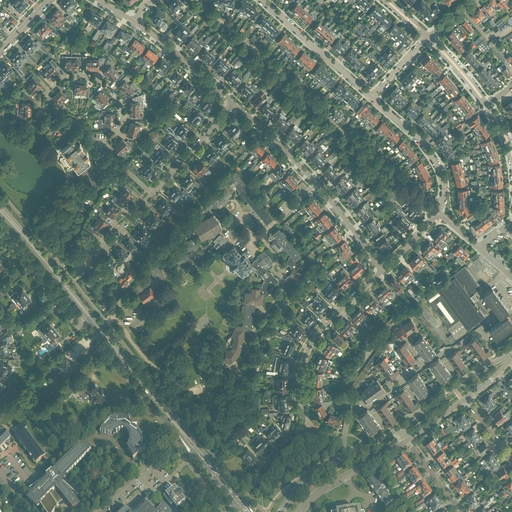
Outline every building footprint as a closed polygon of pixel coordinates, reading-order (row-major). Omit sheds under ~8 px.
[(9,6),(7,8),(10,11),(12,13),(14,11),(16,9),(19,12),(22,10),(24,8),(16,0),(14,0),(11,3),(10,2),(7,4),(9,6)] [(25,0),(16,0),(24,8),(26,6),(26,5),(28,3),(25,0)] [(186,6),(182,2),(181,3),(178,0),(173,0),(172,2),(179,9),(182,6),(184,8),(186,6)] [(209,0),(210,1),(212,1),(211,6),(216,10),(217,8),(217,5),(217,0),(209,0)] [(291,10),(292,11),(292,12),(294,14),(295,13),(295,14),(300,8),(301,7),(302,5),(300,4),(301,3),(300,2),(301,0),(296,0),(294,3),(296,5),(291,10)] [(366,0),(360,7),(365,11),(371,4),(366,0)] [(420,12),(426,5),(424,3),(424,2),(422,0),(415,8),(420,12)] [(493,0),(489,0),(487,2),(493,8),(495,10),(495,11),(497,9),(498,10),(500,8),(501,9),(503,7),(500,3),(499,2),(497,4),(493,0)] [(500,0),(501,1),(499,2),(500,3),(503,7),(506,11),(509,8),(505,3),(505,2),(504,1),(505,0),(500,0)] [(61,6),(67,12),(69,13),(72,11),(70,9),(71,8),(65,1),(63,3),(62,3),(61,5),(61,6)] [(236,7),(235,9),(240,12),(245,4),(245,3),(243,1),(242,2),(241,1),(236,7)] [(179,9),(172,2),(168,6),(171,9),(169,11),(173,14),(172,15),(176,18),(178,16),(174,13),(178,8),(179,9)] [(491,9),(493,12),(495,10),(493,8),(487,2),(483,6),(488,12),(491,9)] [(240,12),(238,15),(242,18),(244,15),(250,7),(250,6),(249,6),(248,4),(247,5),(245,4),(240,12)] [(296,14),(295,15),(298,17),(298,16),(299,17),(305,10),(309,6),(307,4),(305,7),(304,9),(303,8),(303,9),(301,7),(300,8),(295,14),(296,14)] [(424,16),(430,9),(428,7),(429,6),(427,4),(426,5),(420,12),(424,16)] [(193,12),(197,9),(194,6),(186,15),(189,17),(193,12)] [(305,10),(299,17),(300,18),(299,18),(302,21),(303,20),(303,21),(309,14),(307,13),(307,12),(309,10),(311,7),(309,6),(305,10)] [(430,9),(424,16),(426,18),(430,22),(433,18),(433,19),(436,15),(437,13),(438,14),(442,10),(437,6),(433,10),(431,8),(430,9)] [(250,7),(244,15),(247,17),(249,18),(254,10),(254,9),(252,8),(251,8),(250,7)] [(369,22),(379,11),(375,7),(366,17),(368,19),(367,20),(369,22)] [(488,17),(485,14),(484,15),(479,9),(475,13),(480,19),(483,22),(488,17)] [(54,11),(53,13),(53,14),(54,14),(60,20),(63,23),(67,19),(66,18),(65,17),(57,10),(55,12),(54,11)] [(156,13),(155,15),(162,20),(165,16),(158,10),(157,11),(156,12),(156,13)] [(254,10),(249,18),(251,20),(250,22),(250,24),(252,25),(254,23),(256,20),(255,19),(259,13),(257,12),(257,11),(255,10),(254,10)] [(373,25),(383,15),(379,11),(369,22),(371,23),(371,24),(373,25)] [(92,12),(87,19),(88,20),(89,21),(89,22),(91,24),(97,15),(95,14),(95,13),(93,12),(92,12)] [(307,24),(313,18),(314,19),(316,17),(311,12),(309,14),(303,21),(307,24)] [(483,22),(480,19),(475,13),(471,16),(478,24),(477,24),(481,28),(483,26),(480,23),(482,21),(483,22)] [(49,19),(54,24),(55,25),(53,27),(58,32),(60,34),(62,31),(59,28),(63,24),(63,23),(60,20),(54,14),(52,16),(51,16),(49,17),(49,19)] [(91,24),(91,25),(96,28),(97,26),(102,18),(101,18),(101,17),(100,16),(99,16),(97,15),(91,24)] [(163,28),(167,23),(162,20),(155,15),(153,18),(152,20),(163,28)] [(377,29),(387,18),(383,15),(373,25),(370,29),(365,35),(367,36),(368,35),(370,37),(374,32),(377,29)] [(511,15),(511,16),(498,27),(501,32),(510,24),(511,24),(511,15)] [(254,23),(252,25),(253,27),(256,24),(260,27),(267,20),(266,20),(266,19),(265,17),(264,17),(263,16),(258,21),(256,20),(254,23)] [(383,30),(391,22),(387,18),(377,29),(381,33),(383,30)] [(7,23),(9,21),(7,19),(6,20),(6,21),(5,22),(2,24),(1,22),(0,23),(0,28),(4,25),(7,23)] [(175,32),(173,34),(176,36),(175,37),(177,39),(178,38),(187,28),(188,27),(184,24),(187,21),(186,20),(183,22),(181,23),(178,26),(180,28),(176,32),(175,32)] [(262,29),(260,33),(261,34),(264,31),(271,23),(269,22),(269,21),(268,20),(267,20),(260,27),(262,29)] [(465,20),(460,24),(468,34),(473,30),(465,20)] [(99,28),(92,38),(95,40),(101,31),(106,34),(112,25),(111,24),(109,22),(109,23),(107,21),(101,30),(99,28)] [(323,27),(321,25),(322,24),(320,22),(313,30),(317,33),(323,27)] [(41,27),(46,33),(48,34),(50,36),(52,34),(53,33),(54,32),(56,35),(58,32),(53,27),(51,29),(45,23),(44,23),(42,25),(42,26),(41,27)] [(271,23),(264,31),(267,33),(265,35),(267,37),(268,35),(275,27),(274,26),(273,25),(272,24),(271,24),(271,23)] [(321,36),(327,29),(329,28),(325,24),(323,27),(317,33),(321,36)] [(112,25),(106,34),(111,37),(117,28),(115,27),(114,26),(113,25),(112,25)] [(179,39),(178,39),(180,41),(181,41),(182,42),(187,36),(189,34),(191,36),(193,32),(195,31),(198,27),(196,25),(192,30),(191,30),(188,27),(187,28),(178,38),(179,39)] [(370,29),(366,25),(361,31),(365,35),(370,29)] [(392,35),(399,29),(394,25),(387,34),(385,32),(380,37),(386,42),(392,35)] [(451,39),(456,35),(461,30),(458,26),(446,37),(449,40),(451,39)] [(41,41),(40,42),(44,45),(45,44),(43,42),(47,38),(45,37),(48,34),(46,33),(40,27),(39,27),(38,29),(38,30),(36,31),(38,33),(36,34),(38,36),(37,37),(41,41)] [(267,37),(266,37),(268,40),(267,41),(270,44),(271,44),(276,40),(274,38),(273,37),(279,31),(278,30),(278,29),(276,27),(275,27),(268,35),(267,37)] [(0,34),(3,38),(5,36),(9,32),(10,31),(7,28),(6,29),(0,34)] [(327,29),(321,36),(325,40),(333,31),(329,28),(327,29)] [(363,33),(357,28),(353,32),(359,37),(363,33)] [(396,40),(403,32),(399,29),(392,35),(394,37),(394,38),(396,40)] [(114,36),(110,43),(112,44),(114,41),(117,43),(119,39),(122,40),(126,33),(125,32),(124,31),(123,31),(121,30),(119,34),(117,37),(116,38),(114,36)] [(333,31),(325,40),(329,44),(333,38),(334,39),(338,36),(333,31)] [(396,47),(407,36),(403,32),(396,40),(394,42),(391,45),(393,46),(396,47)] [(126,33),(122,40),(126,43),(128,41),(131,37),(129,35),(129,34),(127,33),(126,34),(126,33)] [(380,34),(378,33),(377,34),(374,37),(372,39),(373,40),(374,41),(375,41),(380,35),(380,34)] [(211,46),(219,37),(216,34),(208,44),(211,46)] [(281,37),(277,42),(277,43),(279,44),(280,43),(282,45),(287,38),(288,38),(285,35),(284,36),(283,35),(281,37)] [(453,45),(459,39),(456,35),(451,39),(449,40),(453,45)] [(191,49),(197,42),(198,40),(196,38),(196,37),(194,36),(193,37),(186,45),(191,49)] [(407,36),(396,47),(400,51),(411,39),(407,36)] [(481,36),(473,43),(474,44),(475,45),(483,38),(481,36)] [(336,51),(345,41),(341,37),(333,47),(334,48),(334,49),(336,51)] [(464,39),(462,37),(459,39),(453,45),(457,49),(458,48),(458,47),(462,43),(461,41),(464,39)] [(30,38),(26,42),(36,51),(35,50),(38,47),(38,46),(39,46),(39,47),(42,45),(38,41),(36,42),(35,42),(34,41),(34,40),(31,38),(30,38)] [(191,49),(195,53),(204,42),(200,38),(198,40),(197,42),(191,49)] [(282,45),(279,48),(282,51),(283,52),(283,51),(284,50),(285,49),(291,42),(290,41),(291,41),(289,39),(288,38),(287,38),(282,45)] [(499,42),(497,40),(495,38),(489,43),(492,47),(493,46),(499,42)] [(134,50),(137,46),(140,43),(135,39),(129,48),(128,47),(127,49),(126,51),(127,52),(131,54),(134,50)] [(490,48),(488,45),(483,40),(477,45),(484,53),(490,48)] [(229,45),(235,51),(239,47),(233,41),(229,45)] [(345,41),(336,51),(338,53),(339,52),(341,54),(349,45),(345,41)] [(36,51),(26,42),(22,46),(23,46),(22,47),(25,49),(26,51),(29,53),(30,52),(31,54),(35,50),(36,51)] [(284,50),(283,51),(287,54),(295,45),(295,44),(293,42),(292,43),(291,42),(285,49),(284,50)] [(131,54),(128,60),(130,61),(134,55),(135,55),(137,52),(139,54),(139,53),(141,54),(145,48),(144,47),(144,46),(144,45),(142,43),(141,44),(140,43),(137,46),(134,50),(131,54)] [(458,48),(457,49),(460,53),(468,46),(466,43),(464,45),(462,43),(458,47),(458,48)] [(45,53),(48,50),(47,50),(43,46),(42,45),(39,47),(45,53)] [(224,45),(217,52),(220,55),(227,47),(224,45)] [(290,62),(291,62),(294,59),(295,57),(293,56),(299,49),(295,45),(287,54),(286,56),(288,58),(289,56),(291,58),(288,60),(290,62)] [(384,50),(386,52),(393,59),(397,55),(388,46),(384,50)] [(493,46),(492,47),(490,48),(496,56),(502,63),(505,60),(499,53),(493,46)] [(354,54),(354,55),(357,52),(352,48),(344,57),(348,61),(354,54)] [(146,58),(148,60),(151,56),(150,55),(153,52),(149,49),(142,58),(144,59),(145,58),(146,58)] [(206,49),(199,56),(199,57),(201,59),(202,59),(204,60),(210,53),(206,49)] [(14,54),(24,63),(23,62),(26,59),(25,57),(25,56),(23,54),(22,52),(19,50),(19,51),(18,50),(14,54)] [(206,63),(207,62),(209,64),(215,57),(213,55),(215,53),(212,51),(210,53),(204,60),(204,61),(206,63)] [(469,59),(473,55),(470,51),(464,56),(467,60),(468,59),(469,59)] [(148,60),(147,61),(142,67),(145,69),(148,64),(151,66),(153,63),(158,56),(157,55),(155,53),(155,54),(153,52),(150,55),(151,56),(148,60)] [(299,65),(301,63),(300,63),(301,62),(307,56),(303,52),(300,56),(298,54),(295,57),(294,59),(291,62),(290,63),(293,65),(296,62),(299,65)] [(348,61),(353,65),(359,58),(358,58),(361,55),(362,54),(361,55),(357,52),(354,55),(354,54),(348,61)] [(385,54),(383,56),(383,57),(384,57),(389,62),(393,59),(386,52),(384,54),(385,54)] [(24,64),(24,63),(14,54),(10,58),(11,59),(10,59),(13,61),(14,63),(17,65),(18,64),(19,66),(23,63),(24,64)] [(223,65),(217,72),(217,73),(219,74),(220,74),(222,76),(230,66),(230,67),(231,66),(233,67),(236,63),(236,64),(237,63),(240,59),(242,57),(243,56),(240,54),(231,64),(229,63),(227,65),(226,64),(225,63),(223,65)] [(359,58),(353,65),(357,68),(366,57),(362,54),(361,55),(358,58),(359,58)] [(370,56),(372,57),(379,64),(381,62),(378,59),(372,54),(370,56)] [(378,59),(381,62),(386,66),(389,62),(384,57),(383,57),(383,56),(382,55),(379,58),(378,59)] [(431,58),(428,55),(417,65),(421,69),(424,65),(430,59),(431,58)] [(471,64),(477,59),(473,55),(469,59),(468,59),(467,60),(471,64)] [(71,69),(72,59),(72,56),(62,56),(62,65),(65,65),(65,69),(71,69)] [(81,65),(81,56),(78,56),(72,56),(72,59),(71,69),(78,70),(78,65),(81,65)] [(92,70),(93,60),(87,59),(87,57),(83,56),(83,65),(86,65),(86,70),(92,70)] [(243,56),(242,57),(240,59),(237,63),(236,64),(240,67),(244,61),(243,60),(245,58),(243,56)] [(303,64),(305,66),(311,59),(307,56),(301,62),(300,63),(301,63),(303,65),(303,64)] [(32,65),(35,63),(30,57),(27,60),(32,65)] [(93,60),(92,70),(99,70),(99,66),(103,66),(106,57),(99,57),(99,60),(93,60)] [(215,70),(217,72),(223,65),(225,63),(225,62),(221,58),(213,68),(213,69),(214,70),(215,70)] [(54,62),(52,59),(49,62),(51,64),(47,64),(45,66),(54,75),(59,71),(56,68),(58,66),(56,63),(57,62),(56,60),(54,62)] [(160,70),(165,65),(166,63),(167,62),(164,60),(163,59),(162,60),(162,59),(155,67),(157,69),(157,68),(160,70)] [(311,59),(305,66),(307,67),(306,69),(308,70),(315,63),(311,59)] [(430,59),(424,65),(428,69),(434,63),(435,62),(433,60),(432,61),(430,59)] [(473,68),(474,68),(480,63),(477,59),(471,64),(471,65),(470,66),(473,68)] [(110,62),(108,60),(106,63),(107,65),(105,67),(107,70),(104,73),(108,77),(116,70),(111,66),(113,64),(111,61),(110,62)] [(169,72),(167,70),(170,66),(171,65),(167,62),(166,63),(165,65),(160,70),(158,73),(163,77),(163,76),(164,77),(169,72)] [(428,69),(432,73),(438,67),(436,66),(437,65),(435,62),(434,63),(428,69)] [(2,66),(1,68),(7,74),(9,72),(10,74),(13,71),(12,69),(11,69),(5,63),(4,63),(2,65),(2,66)] [(374,66),(373,67),(372,68),(378,74),(382,70),(374,63),(373,65),(374,66)] [(506,77),(511,73),(503,63),(500,65),(503,69),(500,71),(503,75),(504,74),(506,77)] [(137,73),(140,70),(137,67),(138,66),(135,64),(131,69),(137,73)] [(50,80),(54,75),(45,66),(41,70),(38,73),(44,79),(47,77),(50,80)] [(317,76),(323,70),(318,66),(313,72),(312,71),(309,74),(315,79),(317,76)] [(2,81),(7,86),(8,84),(5,81),(7,79),(6,78),(8,75),(7,74),(1,68),(0,67),(0,75),(3,79),(2,81)] [(441,71),(440,69),(441,69),(439,67),(438,67),(432,73),(434,75),(432,77),(434,78),(441,71)] [(482,75),(487,72),(484,67),(483,68),(477,72),(480,76),(482,75)] [(19,68),(17,71),(22,76),(25,74),(19,68)] [(368,71),(374,77),(375,78),(378,74),(372,68),(371,68),(368,71)] [(371,82),(375,78),(374,77),(366,69),(362,74),(371,82)] [(22,81),(24,79),(22,76),(17,71),(16,70),(14,71),(17,75),(22,81)] [(116,70),(108,77),(112,82),(116,79),(118,81),(124,75),(122,72),(120,74),(116,70)] [(167,79),(171,82),(173,80),(179,73),(179,72),(177,71),(176,71),(175,71),(174,70),(168,76),(167,77),(167,79)] [(226,79),(226,81),(227,82),(228,82),(230,83),(238,74),(234,70),(226,79)] [(238,74),(230,83),(230,85),(232,86),(233,86),(235,88),(242,79),(244,81),(246,79),(248,77),(252,73),(249,70),(243,76),(244,77),(243,78),(239,74),(238,74)] [(319,83),(327,74),(323,70),(317,76),(315,79),(319,83)] [(416,80),(416,81),(417,82),(421,78),(412,70),(409,74),(416,80)] [(490,76),(489,74),(491,72),(489,70),(487,72),(482,75),(480,76),(484,81),(490,76)] [(179,84),(178,83),(183,78),(181,76),(182,76),(181,76),(181,74),(180,73),(179,73),(173,80),(171,82),(170,83),(175,88),(176,87),(179,84)] [(152,79),(147,74),(143,79),(148,83),(152,79)] [(326,84),(331,77),(327,74),(319,83),(323,87),(325,84),(326,84)] [(409,74),(405,78),(411,84),(413,81),(416,84),(417,82),(416,81),(416,80),(409,74)] [(440,82),(441,84),(448,78),(448,77),(447,75),(446,76),(445,74),(436,81),(438,83),(440,82)] [(30,84),(38,91),(42,86),(38,83),(40,81),(34,75),(32,78),(34,80),(30,84)] [(299,84),(300,83),(303,80),(297,75),(294,79),(299,84)] [(123,92),(130,85),(126,81),(128,79),(125,76),(119,82),(121,85),(118,88),(123,92)] [(269,85),(275,79),(272,76),(266,82),(269,85)] [(488,84),(493,80),(490,76),(484,81),(487,85),(489,84),(488,84)] [(326,84),(325,84),(323,87),(327,90),(335,81),(331,77),(326,84)] [(405,78),(401,82),(409,89),(410,90),(414,86),(411,84),(405,78)] [(439,86),(443,90),(445,88),(452,83),(451,82),(452,82),(450,80),(448,78),(441,84),(442,84),(439,86)] [(489,84),(487,85),(490,89),(497,84),(493,80),(488,84),(489,84)] [(7,90),(9,88),(7,86),(2,81),(1,81),(0,81),(0,85),(1,86),(5,90),(6,89),(7,90)] [(181,87),(185,91),(191,84),(192,84),(190,82),(188,82),(186,81),(181,87)] [(244,95),(253,85),(251,83),(248,86),(245,84),(239,91),(242,94),(243,93),(244,95)] [(425,89),(428,92),(434,86),(431,83),(430,84),(425,89)] [(449,93),(455,87),(452,83),(445,88),(443,90),(446,94),(447,94),(449,93)] [(38,91),(30,84),(26,89),(24,87),(20,92),(25,97),(27,94),(29,95),(31,93),(34,96),(38,91)] [(194,87),(194,86),(194,85),(192,84),(191,84),(185,91),(187,93),(186,95),(188,97),(190,95),(195,88),(194,87)] [(343,88),(339,84),(331,93),(335,97),(338,94),(343,88)] [(80,95),(81,85),(75,85),(75,89),(72,89),(72,97),(75,97),(75,95),(80,95)] [(81,85),(80,95),(86,95),(86,97),(89,97),(89,89),(86,89),(86,85),(81,85)] [(134,90),(130,85),(123,92),(127,97),(130,94),(132,96),(136,93),(138,95),(140,92),(136,88),(134,90)] [(257,89),(253,85),(244,95),(245,96),(248,99),(255,92),(255,91),(257,93),(261,89),(259,87),(257,89)] [(343,97),(348,92),(348,91),(344,87),(343,88),(338,94),(342,98),(343,97)] [(392,101),(392,100),(398,93),(401,91),(397,87),(391,94),(389,92),(388,93),(390,95),(388,97),(392,101)] [(458,91),(457,89),(457,88),(456,87),(455,87),(449,93),(447,94),(449,96),(450,98),(458,91)] [(172,94),(167,99),(170,102),(179,92),(176,89),(172,93),(173,93),(172,94)] [(194,94),(198,97),(202,92),(198,89),(194,94)] [(56,94),(63,102),(67,98),(69,99),(71,97),(66,92),(64,94),(60,90),(56,94)] [(97,102),(105,95),(101,91),(97,94),(95,92),(90,98),(92,100),(93,98),(97,102)] [(164,96),(167,99),(172,94),(173,93),(172,93),(170,91),(168,93),(167,92),(164,96)] [(262,91),(252,102),(254,104),(253,105),(255,107),(256,106),(257,107),(263,100),(267,96),(262,91)] [(262,113),(265,115),(272,108),(272,107),(269,105),(270,104),(269,103),(272,98),(272,99),(276,95),(272,92),(269,96),(270,97),(265,102),(266,103),(260,110),(263,112),(262,113)] [(348,102),(353,96),(348,92),(343,97),(348,102)] [(392,100),(397,104),(403,97),(398,93),(392,100)] [(60,105),(63,102),(56,94),(52,98),(55,101),(53,103),(59,109),(61,107),(60,105)] [(130,103),(130,109),(140,109),(143,110),(143,103),(143,94),(136,97),(136,100),(135,100),(134,103),(130,103)] [(330,96),(327,94),(320,102),(326,107),(328,105),(329,104),(327,102),(328,101),(326,100),(330,96)] [(18,109),(31,109),(31,103),(27,103),(27,98),(18,95),(18,99),(18,103),(18,109)] [(105,95),(97,102),(101,106),(99,108),(101,110),(107,104),(105,102),(108,99),(105,95)] [(451,101),(455,106),(456,106),(456,105),(457,104),(458,104),(465,99),(466,98),(464,96),(463,97),(461,95),(456,99),(455,98),(451,101)] [(351,104),(349,106),(354,110),(357,107),(359,105),(356,103),(358,101),(353,96),(348,102),(351,104)] [(401,107),(408,99),(404,96),(403,97),(397,104),(401,107)] [(204,103),(211,109),(214,106),(213,106),(214,106),(213,103),(208,98),(206,100),(207,101),(204,103)] [(417,121),(421,125),(427,119),(427,118),(429,116),(426,113),(431,107),(431,106),(436,101),(434,98),(429,104),(421,112),(424,114),(417,121)] [(458,110),(461,108),(468,103),(469,102),(467,100),(466,101),(465,99),(458,104),(457,104),(456,105),(456,106),(455,106),(458,111),(458,110)] [(511,100),(503,107),(507,112),(508,111),(511,116),(511,100)] [(204,103),(202,101),(198,105),(200,108),(207,114),(211,109),(204,103)] [(409,114),(417,105),(413,101),(405,110),(409,114)] [(462,115),(463,114),(465,113),(471,108),(470,106),(471,105),(469,103),(468,104),(468,103),(461,108),(458,110),(462,115)] [(358,112),(360,114),(366,108),(367,107),(362,104),(358,108),(357,107),(354,110),(353,111),(357,114),(358,112)] [(278,109),(274,105),(272,107),(272,108),(265,115),(268,118),(268,117),(270,119),(278,109)] [(417,105),(409,114),(413,118),(421,109),(417,105)] [(338,122),(344,115),(334,106),(328,113),(338,122)] [(473,111),(473,110),(474,109),(472,107),(471,108),(465,113),(463,114),(465,117),(464,117),(466,118),(474,112),(473,111)] [(363,120),(364,118),(370,112),(366,108),(360,114),(359,116),(363,120)] [(31,116),(31,109),(18,109),(18,115),(18,118),(26,119),(26,115),(31,116)] [(140,109),(130,109),(130,115),(134,116),(134,119),(143,119),(143,115),(140,115),(140,109)] [(190,114),(199,122),(203,118),(195,110),(190,114)] [(103,119),(114,119),(114,114),(109,114),(110,111),(102,111),(102,114),(103,114),(103,119)] [(278,127),(279,127),(278,126),(284,120),(287,117),(281,112),(278,115),(280,116),(274,122),(275,124),(278,127)] [(374,115),(370,112),(364,118),(368,122),(374,115)] [(195,127),(199,122),(190,114),(189,116),(191,118),(188,120),(195,127)] [(291,121),(293,123),(294,123),(297,119),(293,115),(290,119),(289,119),(287,122),(284,120),(278,126),(279,127),(283,130),(291,121)] [(374,115),(368,122),(371,124),(370,125),(372,127),(378,119),(374,115)] [(421,125),(425,129),(431,123),(433,121),(434,120),(429,116),(427,118),(427,119),(421,125)] [(473,125),(480,121),(478,116),(466,124),(467,125),(469,124),(471,127),(473,125)] [(287,134),(291,138),(297,132),(300,129),(298,127),(297,126),(298,125),(297,124),(300,121),(300,120),(301,119),(300,117),(298,119),(298,118),(297,119),(294,123),(293,123),(295,125),(294,127),(287,134)] [(99,119),(98,128),(109,128),(109,125),(114,125),(114,119),(103,119),(99,119)] [(437,124),(434,120),(433,121),(431,123),(425,129),(429,133),(435,127),(437,124)] [(129,129),(139,131),(140,126),(143,126),(144,123),(136,121),(135,124),(130,123),(129,129)] [(474,131),(483,125),(480,121),(473,125),(475,128),(473,129),(474,131)] [(377,125),(374,128),(375,130),(377,131),(376,132),(379,134),(381,132),(386,126),(382,122),(379,126),(377,125)] [(239,134),(241,136),(245,131),(236,123),(235,124),(234,124),(232,127),(232,128),(238,134),(239,134)] [(429,133),(433,137),(440,130),(442,132),(445,130),(450,126),(447,123),(442,128),(437,124),(435,127),(429,133)] [(177,127),(180,129),(186,135),(187,136),(190,133),(189,132),(190,131),(183,124),(181,126),(182,127),(180,129),(177,127)] [(477,131),(479,134),(486,129),(483,125),(474,131),(473,132),(474,134),(477,131)] [(385,136),(390,130),(386,126),(381,132),(385,136)] [(169,131),(175,137),(176,137),(175,136),(177,135),(182,140),(186,135),(180,129),(177,127),(173,131),(169,127),(167,129),(169,131)] [(363,140),(367,135),(371,131),(368,127),(366,130),(367,131),(363,136),(365,138),(363,140)] [(234,139),(236,141),(241,136),(239,134),(238,134),(232,128),(230,130),(230,129),(229,129),(227,131),(227,132),(228,132),(227,133),(234,139)] [(137,137),(139,131),(129,129),(127,135),(131,136),(130,139),(139,141),(139,138),(137,137)] [(475,136),(478,141),(477,141),(478,143),(483,140),(482,138),(489,134),(486,129),(479,134),(475,136)] [(150,137),(154,141),(160,134),(155,130),(150,137)] [(389,140),(394,133),(390,130),(385,136),(389,140)] [(442,132),(441,134),(443,136),(436,141),(439,146),(446,141),(447,140),(449,138),(446,134),(447,133),(445,130),(442,132)] [(297,132),(291,138),(295,142),(302,135),(301,133),(300,134),(297,132)] [(388,146),(391,148),(396,144),(394,142),(399,137),(394,133),(389,140),(391,142),(388,146)] [(169,142),(176,148),(178,145),(179,143),(169,134),(165,139),(169,142)] [(221,138),(219,140),(227,146),(231,142),(223,135),(222,135),(220,137),(221,138)] [(160,145),(154,141),(150,137),(147,140),(156,149),(160,145)] [(303,152),(306,155),(307,154),(307,155),(317,145),(319,147),(326,140),(324,138),(322,140),(321,140),(319,142),(319,143),(317,142),(315,144),(312,141),(310,144),(303,150),(304,151),(303,152)] [(439,146),(442,150),(449,145),(449,146),(452,144),(452,143),(451,142),(451,141),(450,139),(449,138),(447,140),(446,141),(439,146)] [(118,143),(125,151),(129,146),(131,148),(134,146),(128,140),(126,142),(123,139),(118,143)] [(176,148),(169,142),(165,139),(169,142),(166,144),(164,142),(162,144),(171,152),(172,151),(173,151),(176,148)] [(299,148),(302,150),(303,150),(310,144),(307,142),(308,141),(306,139),(299,146),(300,147),(299,148)] [(480,144),(481,146),(480,146),(482,149),(485,147),(493,144),(493,142),(492,141),(491,139),(482,143),(480,144)] [(223,151),(227,146),(219,140),(215,144),(223,151)] [(398,148),(400,150),(406,144),(402,140),(397,145),(396,144),(391,148),(394,151),(396,149),(398,148)] [(59,152),(76,172),(77,172),(76,173),(76,174),(77,175),(78,175),(80,174),(80,173),(79,171),(90,162),(86,157),(89,155),(87,152),(89,151),(84,144),(82,146),(80,144),(77,146),(73,141),(61,150),(60,148),(59,148),(57,149),(57,150),(59,152)] [(249,152),(252,154),(253,153),(260,146),(255,142),(248,149),(248,150),(247,152),(248,153),(249,152)] [(121,155),(125,151),(118,143),(114,148),(117,151),(114,153),(120,159),(123,157),(121,155)] [(402,156),(403,155),(404,154),(410,149),(406,144),(400,150),(400,151),(398,152),(402,156)] [(487,152),(487,153),(495,150),(496,149),(494,146),(493,144),(485,147),(487,152)] [(452,150),(449,146),(449,145),(442,150),(445,155),(452,150)] [(254,157),(253,158),(255,160),(257,157),(257,158),(264,150),(260,146),(253,153),(252,154),(254,157)] [(150,155),(141,147),(139,150),(138,150),(147,158),(150,155)] [(322,157),(324,154),(322,152),(324,150),(321,147),(316,151),(318,152),(311,158),(315,163),(322,157)] [(209,151),(208,153),(215,159),(219,155),(212,148),(210,148),(209,149),(209,151)] [(452,150),(445,155),(449,159),(459,152),(456,148),(452,150)] [(407,159),(414,153),(410,149),(404,154),(407,159)] [(484,154),(486,159),(489,158),(497,154),(496,152),(497,152),(496,149),(495,150),(487,153),(484,154)] [(168,157),(161,150),(160,152),(158,151),(155,153),(156,154),(158,155),(163,160),(164,161),(168,157)] [(332,159),(336,156),(336,155),(337,154),(334,151),(329,156),(327,157),(326,157),(324,159),(322,157),(315,163),(319,167),(326,161),(327,161),(329,162),(332,159)] [(214,160),(215,159),(208,153),(206,152),(205,154),(205,155),(204,157),(211,164),(214,160)] [(407,159),(406,160),(409,163),(408,164),(407,164),(405,166),(407,168),(411,165),(414,163),(413,162),(413,163),(412,162),(417,157),(414,153),(407,159)] [(160,166),(161,166),(163,164),(163,163),(164,161),(163,160),(158,155),(156,154),(154,156),(156,157),(153,160),(160,166)] [(267,164),(272,158),(268,154),(261,161),(259,163),(261,165),(263,163),(264,164),(265,163),(266,164),(267,164)] [(489,158),(486,159),(488,162),(488,161),(489,163),(491,162),(491,163),(499,159),(498,157),(499,156),(497,155),(497,154),(489,158)] [(267,168),(266,170),(267,171),(269,169),(276,162),(272,158),(267,164),(266,164),(265,166),(267,168)] [(197,164),(196,165),(204,173),(206,171),(205,171),(208,168),(201,161),(201,162),(200,161),(198,164),(197,164)] [(451,164),(453,169),(461,167),(462,167),(461,164),(462,164),(461,161),(451,164)] [(417,171),(424,167),(421,162),(411,167),(414,172),(415,172),(416,171),(417,171)] [(136,173),(138,171),(134,168),(129,163),(128,163),(126,165),(136,173)] [(148,166),(146,169),(152,175),(153,174),(154,174),(155,173),(155,172),(157,170),(149,163),(147,165),(148,166)] [(327,176),(333,170),(334,169),(332,166),(330,164),(323,171),(327,176)] [(200,177),(204,173),(196,165),(196,166),(195,165),(193,167),(194,168),(192,171),(199,177),(200,177)] [(282,168),(280,166),(271,174),(274,177),(276,175),(279,177),(285,171),(282,168)] [(148,179),(149,179),(150,179),(152,177),(151,176),(152,175),(146,169),(144,167),(140,171),(142,173),(140,175),(140,176),(142,178),(143,178),(144,176),(148,179)] [(416,174),(418,177),(419,176),(426,172),(424,167),(417,171),(416,171),(417,173),(416,174)] [(451,170),(453,175),(454,175),(463,172),(461,167),(453,169),(453,170),(451,170)] [(331,180),(338,173),(334,169),(333,170),(327,176),(331,180)] [(426,178),(429,176),(426,172),(419,176),(422,181),(426,180),(426,178)] [(245,185),(239,177),(235,173),(229,178),(230,179),(227,180),(227,181),(228,181),(225,184),(224,185),(224,184),(224,185),(218,189),(219,189),(217,191),(218,192),(215,194),(212,197),(208,200),(205,202),(203,204),(206,208),(207,209),(208,209),(213,205),(214,207),(215,207),(219,205),(220,206),(223,204),(225,202),(224,200),(226,198),(232,194),(231,193),(232,191),(233,189),(234,189),(232,187),(235,185),(239,190),(242,187),(242,188),(245,185)] [(184,179),(191,185),(193,187),(194,188),(198,184),(197,183),(197,182),(188,174),(188,175),(187,174),(186,176),(186,177),(184,179)] [(290,176),(289,174),(283,180),(282,179),(279,183),(282,186),(283,188),(285,186),(286,185),(293,179),(293,178),(291,176),(290,176)] [(338,189),(349,180),(345,175),(342,178),(334,184),(338,189)] [(384,175),(379,179),(384,185),(389,181),(384,175)] [(431,182),(430,176),(429,176),(426,178),(426,180),(422,181),(420,181),(420,183),(417,184),(417,186),(417,187),(421,190),(427,190),(426,186),(430,186),(429,182),(431,182)] [(112,183),(115,186),(121,179),(117,177),(112,183)] [(353,183),(355,185),(359,182),(363,178),(362,177),(361,178),(360,178),(358,179),(353,183)] [(180,184),(188,191),(193,187),(191,185),(184,179),(183,179),(182,181),(182,182),(180,184)] [(294,180),(293,179),(286,185),(285,186),(283,188),(286,190),(287,192),(288,192),(289,193),(292,190),(291,189),(297,183),(296,182),(296,181),(294,179),(294,180)] [(349,180),(338,189),(342,193),(349,187),(352,184),(349,180)] [(250,181),(248,183),(247,184),(251,189),(255,186),(250,181)] [(122,193),(129,200),(134,195),(130,192),(132,190),(126,184),(124,186),(126,188),(122,193)] [(247,186),(245,185),(242,188),(242,187),(239,190),(240,191),(239,192),(244,197),(249,202),(247,205),(252,211),(254,209),(256,211),(254,213),(259,220),(262,218),(267,224),(273,219),(273,218),(273,219),(270,215),(271,213),(270,212),(268,209),(266,210),(251,191),(250,191),(247,187),(247,186)] [(176,187),(172,192),(179,198),(182,200),(186,196),(189,198),(190,196),(188,194),(184,190),(182,192),(178,189),(176,187)] [(344,198),(347,202),(348,201),(349,202),(356,196),(357,196),(360,193),(356,188),(345,197),(345,198),(344,198)] [(172,192),(168,196),(178,205),(179,203),(177,201),(179,198),(172,192)] [(391,192),(386,197),(390,201),(395,196),(391,192)] [(125,204),(129,200),(122,193),(118,197),(116,196),(113,198),(120,204),(122,201),(125,204)] [(356,196),(349,202),(352,207),(360,200),(363,198),(360,193),(357,196),(356,196)] [(270,199),(267,195),(264,197),(264,196),(260,199),(266,205),(269,202),(268,201),(270,199)] [(117,214),(121,209),(118,206),(120,204),(113,198),(111,201),(112,201),(108,206),(109,207),(117,214)] [(162,203),(161,205),(168,211),(170,213),(174,209),(173,209),(174,208),(165,200),(165,201),(164,201),(162,202),(162,203)] [(308,213),(317,205),(313,201),(305,208),(304,207),(300,211),(302,213),(304,212),(306,210),(308,213)] [(358,216),(359,215),(359,216),(366,210),(370,207),(367,202),(363,205),(355,211),(356,211),(355,212),(358,216)] [(411,210),(417,216),(421,211),(414,204),(412,206),(413,207),(411,210)] [(164,216),(165,217),(164,219),(169,224),(171,222),(166,217),(170,213),(168,211),(161,205),(160,205),(158,207),(159,207),(157,209),(164,216)] [(317,205),(308,213),(310,215),(308,217),(310,220),(316,216),(315,215),(321,210),(317,205)] [(179,210),(186,216),(189,213),(180,206),(178,208),(179,209),(179,210)] [(407,206),(403,211),(413,220),(417,216),(411,210),(407,206)] [(463,207),(459,207),(458,208),(461,213),(462,212),(464,215),(470,211),(468,207),(468,206),(464,209),(463,207)] [(117,214),(109,207),(105,211),(103,210),(101,208),(99,210),(101,212),(107,218),(109,215),(113,218),(117,214)] [(491,209),(490,207),(488,207),(483,211),(485,213),(492,223),(495,220),(496,219),(496,218),(497,217),(495,214),(496,214),(495,213),(493,210),(492,209),(491,209)] [(491,209),(492,209),(493,210),(495,213),(496,214),(498,213),(500,216),(504,214),(503,213),(503,211),(504,211),(504,208),(503,208),(503,207),(495,207),(493,207),(490,207),(491,209)] [(366,210),(359,216),(363,220),(371,214),(369,212),(368,213),(366,210)] [(477,216),(473,211),(471,213),(474,217),(483,229),(486,227),(487,226),(482,218),(479,214),(477,216)] [(483,211),(479,214),(482,218),(487,226),(488,226),(487,225),(490,223),(491,224),(492,223),(485,213),(483,211)] [(105,220),(107,218),(101,212),(99,215),(101,216),(97,221),(104,228),(108,223),(105,220)] [(394,218),(398,221),(405,228),(409,224),(402,217),(404,215),(401,212),(399,214),(394,218)] [(149,218),(156,224),(158,226),(162,221),(153,213),(153,214),(152,214),(151,215),(151,216),(149,218)] [(480,232),(483,229),(474,217),(471,213),(467,217),(470,220),(473,225),(472,225),(475,229),(476,229),(478,232),(479,231),(480,232)] [(316,228),(327,219),(324,214),(316,220),(316,221),(314,222),(315,224),(317,223),(319,225),(315,228),(315,229),(316,228)] [(219,221),(214,215),(213,216),(207,221),(207,220),(206,219),(200,224),(201,225),(196,230),(199,233),(199,234),(202,240),(215,234),(215,232),(221,229),(222,228),(219,221)] [(154,227),(156,224),(149,218),(148,218),(147,220),(145,223),(154,231),(156,229),(154,227)] [(316,228),(320,232),(331,223),(327,219),(316,228)] [(368,230),(376,225),(374,222),(375,221),(374,219),(365,225),(368,230)] [(100,232),(104,228),(97,221),(93,225),(90,224),(86,229),(92,234),(97,229),(100,232)] [(401,233),(405,228),(398,221),(395,224),(394,226),(401,233)] [(376,225),(368,230),(372,235),(380,229),(379,226),(378,227),(376,225)] [(145,238),(148,240),(149,242),(151,240),(146,236),(149,233),(142,227),(141,226),(140,226),(139,228),(139,229),(139,230),(138,231),(145,238),(146,238),(145,238)] [(336,229),(334,227),(327,233),(326,232),(324,234),(324,235),(327,240),(329,239),(331,238),(338,232),(337,232),(338,231),(336,229)] [(291,266),(290,266),(291,266),(292,262),(294,263),(295,261),(295,260),(301,256),(298,253),(299,252),(296,248),(295,249),(286,238),(287,237),(283,231),(282,232),(279,229),(273,234),(273,233),(271,233),(270,234),(270,236),(268,239),(273,241),(271,244),(275,247),(277,251),(281,251),(284,247),(291,256),(289,257),(288,260),(287,260),(286,264),(291,266)] [(451,238),(449,237),(441,230),(437,235),(444,240),(446,238),(447,239),(449,240),(451,238)] [(138,240),(141,243),(142,244),(144,242),(145,243),(148,240),(145,238),(146,238),(145,238),(138,231),(133,237),(137,241),(138,240)] [(338,233),(338,232),(331,238),(329,239),(331,242),(329,242),(331,244),(333,243),(341,237),(340,235),(341,235),(339,233),(338,233)] [(378,244),(387,238),(383,233),(375,239),(378,244)] [(244,303),(246,303),(255,304),(262,304),(263,297),(266,297),(271,292),(270,290),(273,287),(279,282),(276,278),(275,278),(271,272),(269,272),(269,273),(267,270),(266,268),(266,267),(268,267),(270,265),(271,264),(272,263),(271,259),(268,254),(267,254),(264,251),(257,257),(258,258),(251,264),(245,258),(248,256),(243,251),(241,253),(234,246),(232,247),(230,244),(223,236),(222,237),(220,235),(213,241),(216,243),(213,245),(220,253),(221,252),(224,255),(222,257),(229,265),(229,267),(232,269),(234,269),(241,277),(243,275),(244,276),(246,276),(248,274),(248,272),(250,270),(251,271),(253,269),(255,270),(255,271),(257,274),(257,278),(262,278),(263,277),(264,278),(264,279),(263,282),(262,284),(262,286),(257,287),(257,288),(251,288),(251,293),(245,292),(244,303)] [(437,235),(433,239),(443,247),(447,243),(444,240),(437,235)] [(378,244),(382,249),(394,241),(390,236),(387,238),(378,244)] [(152,289),(155,293),(156,292),(156,291),(164,284),(161,281),(166,277),(169,275),(166,269),(184,262),(194,257),(195,258),(195,259),(196,258),(199,257),(202,255),(202,254),(200,249),(198,245),(197,244),(195,238),(192,240),(186,242),(188,246),(188,248),(189,248),(190,250),(181,254),(178,256),(178,255),(177,254),(176,254),(174,255),(175,256),(175,257),(169,259),(164,262),(162,261),(161,260),(160,260),(155,264),(156,266),(153,267),(150,268),(150,269),(150,270),(148,271),(148,273),(149,275),(150,276),(145,280),(147,282),(148,281),(151,285),(153,287),(152,289)] [(125,244),(125,245),(134,254),(138,249),(136,248),(137,247),(129,240),(127,242),(126,242),(125,243),(125,244)] [(339,248),(340,251),(348,246),(344,241),(336,247),(334,249),(335,251),(337,249),(339,248)] [(430,243),(426,247),(432,253),(435,256),(441,250),(436,245),(434,247),(430,243)] [(343,261),(345,260),(347,258),(345,255),(351,251),(348,246),(340,251),(339,252),(340,255),(339,256),(342,262),(343,261)] [(455,254),(458,256),(464,250),(459,246),(453,253),(451,251),(447,256),(448,257),(449,258),(451,256),(452,257),(454,255),(455,255),(455,254)] [(432,253),(426,247),(422,251),(429,259),(429,258),(431,260),(433,259),(435,256),(432,253)] [(116,252),(117,253),(119,255),(124,260),(129,255),(121,248),(119,250),(118,250),(116,251),(116,252)] [(307,256),(309,254),(305,248),(304,248),(302,250),(301,251),(304,255),(306,254),(307,256)] [(458,256),(456,258),(462,265),(463,264),(464,262),(463,260),(468,254),(464,250),(458,256)] [(315,258),(311,253),(309,254),(307,256),(311,262),(315,258)] [(418,255),(414,259),(420,265),(421,266),(421,267),(424,264),(426,266),(427,264),(425,262),(418,255)] [(318,266),(321,265),(322,264),(318,258),(313,261),(318,267),(318,266)] [(349,261),(352,265),(360,273),(361,273),(363,272),(363,271),(364,269),(356,259),(353,261),(351,259),(349,261)] [(419,269),(421,266),(420,265),(414,259),(410,263),(417,271),(419,273),(421,271),(418,269),(419,269)] [(297,264),(294,263),(292,262),(291,266),(290,266),(290,267),(291,269),(292,269),(291,273),(289,277),(288,276),(285,279),(287,281),(292,283),(293,281),(296,283),(298,279),(299,279),(302,271),(303,271),(305,267),(300,265),(297,264)] [(131,267),(129,265),(128,266),(126,267),(128,269),(125,272),(126,272),(127,274),(123,279),(122,277),(119,281),(120,282),(119,283),(126,288),(133,279),(131,277),(136,272),(131,267)] [(355,277),(357,276),(358,276),(360,274),(359,274),(360,273),(352,265),(348,268),(347,267),(345,269),(348,273),(350,271),(355,277)] [(481,289),(465,266),(463,267),(445,282),(439,286),(441,288),(426,298),(455,338),(456,338),(489,313),(474,294),(481,289)] [(447,268),(444,266),(438,272),(441,275),(447,268)] [(402,271),(408,277),(410,275),(411,276),(413,278),(415,277),(413,274),(406,267),(402,271)] [(343,271),(338,275),(347,285),(348,284),(348,285),(350,283),(350,282),(352,281),(346,274),(345,273),(344,273),(343,271)] [(405,286),(408,283),(407,282),(410,280),(408,277),(402,271),(397,275),(402,280),(401,281),(405,286)] [(343,289),(344,287),(345,288),(347,286),(347,285),(338,275),(334,279),(343,289)] [(88,277),(84,281),(87,285),(90,289),(92,288),(95,289),(97,285),(95,284),(92,281),(88,277)] [(402,289),(400,286),(400,285),(394,279),(389,283),(395,290),(397,288),(400,291),(402,289)] [(319,292),(315,289),(309,283),(307,286),(313,292),(313,291),(317,294),(319,292)] [(156,294),(155,293),(152,289),(150,287),(147,290),(146,289),(142,288),(142,287),(138,284),(134,290),(134,291),(133,292),(137,297),(139,297),(140,296),(144,302),(148,299),(156,294)] [(326,288),(328,290),(335,296),(336,297),(339,294),(338,293),(339,292),(332,286),(330,284),(326,288)] [(390,291),(385,286),(381,290),(387,297),(389,295),(392,298),(395,295),(391,291),(390,291)] [(407,290),(411,294),(413,297),(417,294),(414,290),(412,291),(409,288),(407,290)] [(500,317),(501,316),(503,319),(489,329),(496,338),(511,325),(511,321),(505,313),(507,311),(491,289),(486,293),(483,295),(500,317)] [(18,302),(27,295),(25,293),(25,292),(24,290),(23,290),(18,294),(16,291),(12,294),(14,297),(18,302)] [(331,301),(332,300),(333,300),(336,297),(335,296),(328,290),(324,294),(331,301)] [(381,290),(377,294),(383,302),(382,303),(385,306),(387,304),(386,303),(390,300),(387,297),(381,290)] [(316,299),(315,300),(317,302),(323,309),(324,310),(327,307),(326,306),(327,304),(317,294),(316,295),(314,297),(316,299)] [(411,295),(409,296),(407,298),(412,303),(416,300),(413,297),(411,294),(411,295)] [(27,295),(18,302),(22,307),(24,309),(28,306),(26,304),(31,300),(30,300),(31,299),(29,297),(28,297),(27,295)] [(373,298),(368,302),(374,308),(376,306),(377,308),(378,307),(380,309),(381,308),(380,306),(379,305),(373,298)] [(319,313),(321,312),(321,313),(324,310),(323,309),(317,302),(315,300),(312,303),(311,303),(310,304),(319,313)] [(364,306),(367,310),(373,317),(376,315),(373,311),(375,309),(374,308),(368,302),(364,306)] [(254,305),(255,304),(246,303),(246,305),(244,305),(242,306),(242,312),(243,313),(243,316),(243,318),(241,319),(241,322),(243,323),(243,324),(242,326),(236,325),(235,328),(234,329),(234,330),(232,332),(232,335),(228,339),(226,343),(226,344),(227,349),(227,350),(226,352),(226,354),(225,356),(224,359),(227,361),(230,363),(233,360),(232,360),(235,358),(240,351),(241,351),(242,351),(244,343),(243,342),(244,335),(244,333),(250,330),(252,329),(252,322),(252,321),(252,314),(253,313),(254,313),(254,311),(255,309),(255,307),(254,307),(253,306),(254,305)] [(404,303),(398,308),(401,312),(407,307),(404,303)] [(283,316),(286,312),(279,307),(276,311),(283,316)] [(305,310),(303,313),(305,315),(312,322),(313,322),(316,319),(315,319),(316,317),(309,311),(306,308),(305,309),(305,310)] [(356,313),(362,319),(364,317),(365,318),(366,318),(368,320),(369,318),(367,316),(360,309),(356,313)] [(306,326),(307,325),(308,326),(309,325),(310,326),(313,322),(312,322),(305,315),(303,313),(301,312),(296,318),(306,326)] [(362,319),(356,313),(352,317),(357,323),(356,324),(360,328),(361,327),(363,325),(362,325),(365,322),(362,319)] [(415,329),(417,328),(411,320),(407,323),(413,331),(415,329)] [(348,321),(344,325),(350,331),(352,330),(353,331),(354,330),(356,332),(358,330),(348,321)] [(296,322),(292,329),(294,330),(302,335),(302,336),(304,332),(305,330),(302,328),(303,327),(301,326),(296,322)] [(409,334),(413,331),(407,323),(403,326),(409,334)] [(50,324),(47,326),(45,324),(40,328),(41,330),(45,334),(44,334),(46,336),(55,329),(52,327),(52,326),(51,324),(50,324)] [(340,330),(347,337),(350,339),(351,337),(349,335),(350,334),(349,333),(350,331),(344,325),(340,330)] [(399,329),(404,337),(409,334),(403,326),(399,329)] [(55,329),(46,336),(42,339),(44,342),(48,339),(51,342),(55,346),(58,344),(54,339),(55,339),(56,338),(59,335),(59,334),(58,332),(57,332),(55,329)] [(298,340),(300,338),(300,339),(302,336),(302,335),(294,330),(292,329),(289,334),(290,334),(298,340)] [(399,329),(397,330),(395,332),(400,339),(404,337),(399,329)] [(339,345),(340,346),(339,346),(344,350),(348,344),(344,340),(344,341),(337,334),(333,338),(339,344),(339,345)] [(0,350),(11,347),(9,341),(13,340),(12,335),(6,336),(6,338),(2,339),(3,343),(0,343),(0,350)] [(291,344),(290,343),(292,339),(282,335),(281,338),(287,342),(283,352),(290,355),(295,344),(291,343),(291,344)] [(413,343),(416,347),(425,341),(422,336),(418,340),(416,341),(413,343)] [(470,348),(478,342),(475,338),(467,344),(469,346),(470,348)] [(386,348),(384,350),(387,353),(389,356),(391,354),(389,352),(394,347),(396,345),(395,344),(391,340),(390,342),(387,345),(386,348)] [(425,341),(416,347),(419,351),(428,345),(425,341)] [(326,347),(333,352),(336,355),(340,350),(329,342),(326,347)] [(473,352),(481,347),(478,342),(470,348),(473,352)] [(406,348),(405,346),(403,344),(395,350),(398,354),(406,348)] [(422,356),(431,349),(428,345),(419,351),(422,356)] [(0,354),(1,356),(11,354),(10,352),(12,351),(11,347),(0,350),(0,354)] [(64,351),(60,347),(54,352),(58,356),(64,351)] [(331,354),(333,352),(326,347),(322,352),(330,358),(331,357),(333,359),(334,357),(331,354)] [(477,356),(484,351),(481,347),(473,352),(477,356)] [(406,348),(398,354),(401,358),(409,352),(406,348)] [(431,349),(422,356),(425,360),(434,353),(431,349)] [(451,362),(459,356),(458,354),(460,353),(459,350),(452,355),(450,356),(448,358),(451,362)] [(484,351),(477,356),(480,361),(487,355),(486,352),(484,351)] [(409,352),(401,358),(404,362),(412,356),(409,352)] [(383,359),(380,355),(379,356),(377,359),(376,360),(378,362),(376,364),(378,366),(379,368),(387,362),(384,358),(383,359)] [(318,362),(325,365),(327,362),(328,363),(328,362),(331,363),(332,361),(329,360),(320,356),(318,362)] [(413,363),(415,361),(412,356),(404,362),(406,364),(403,366),(405,369),(412,364),(413,363)] [(459,356),(451,362),(454,366),(462,360),(459,356)] [(275,365),(289,368),(290,364),(289,364),(289,361),(280,360),(280,358),(277,357),(275,365)] [(65,370),(71,364),(66,359),(63,362),(61,360),(58,363),(60,365),(65,370)] [(441,382),(446,379),(448,377),(450,375),(438,359),(429,365),(441,382)] [(0,369),(8,372),(9,373),(13,365),(17,366),(20,360),(9,360),(8,363),(8,364),(7,364),(7,365),(1,363),(0,365),(0,369)] [(457,370),(465,365),(462,360),(454,366),(457,370)] [(325,365),(318,362),(316,367),(325,371),(327,371),(328,370),(329,368),(329,366),(325,365)] [(387,362),(379,368),(382,372),(390,366),(387,362)] [(71,364),(65,370),(69,375),(70,375),(71,377),(75,374),(73,372),(76,369),(71,364)] [(278,372),(278,371),(287,373),(287,371),(288,371),(289,368),(275,365),(274,371),(278,372)] [(458,372),(460,375),(468,369),(465,365),(457,370),(458,372)] [(390,366),(382,372),(385,376),(393,370),(390,366)] [(396,375),(394,372),(393,370),(385,376),(388,380),(391,379),(392,377),(396,375)] [(51,381),(58,375),(55,371),(48,378),(51,381)] [(415,391),(420,397),(422,395),(429,391),(417,374),(408,381),(415,391)] [(51,383),(46,378),(42,382),(47,387),(51,383)] [(367,401),(368,401),(384,389),(377,380),(361,392),(364,397),(366,399),(367,401)] [(92,396),(99,390),(95,385),(93,387),(92,385),(89,387),(90,389),(82,396),(86,401),(89,398),(91,397),(91,396),(92,395),(92,396)] [(73,391),(70,387),(56,399),(59,402),(73,391)] [(91,397),(89,398),(91,401),(93,399),(97,404),(104,399),(103,398),(106,395),(101,389),(100,390),(99,390),(92,396),(92,395),(91,396),(91,397)] [(403,396),(407,394),(404,390),(401,391),(400,392),(396,395),(398,398),(399,399),(403,396)] [(486,405),(493,400),(491,397),(493,395),(492,393),(482,400),(483,403),(484,405),(485,405),(486,405)] [(403,396),(399,399),(402,403),(410,398),(407,394),(403,396)] [(287,402),(287,396),(277,397),(277,396),(272,397),(273,404),(278,404),(287,402)] [(408,405),(413,402),(410,398),(402,403),(405,408),(408,405)] [(320,416),(326,413),(323,408),(331,404),(332,400),(320,403),(321,405),(316,407),(320,416)] [(493,400),(486,405),(487,407),(487,408),(487,409),(489,410),(490,410),(497,405),(493,400)] [(416,406),(414,404),(413,402),(408,405),(405,408),(408,412),(416,406)] [(388,408),(386,406),(385,403),(380,406),(379,407),(377,409),(380,413),(388,408)] [(329,424),(333,425),(333,424),(336,415),(332,415),(333,413),(333,410),(331,410),(332,408),(330,407),(328,412),(330,413),(327,422),(330,423),(329,424)] [(496,420),(503,414),(502,413),(505,410),(503,407),(500,409),(500,410),(493,415),(496,420)] [(388,408),(380,413),(383,417),(391,412),(388,408)] [(345,417),(346,410),(344,409),(343,413),(340,412),(340,415),(339,415),(339,416),(336,415),(333,424),(333,425),(337,426),(337,425),(339,426),(342,416),(345,417)] [(358,416),(370,433),(376,428),(379,427),(379,426),(367,410),(358,416)] [(385,422),(393,416),(391,412),(383,417),(385,422)] [(510,418),(506,412),(503,415),(503,414),(496,420),(499,424),(507,419),(507,420),(510,418)] [(460,424),(467,419),(465,417),(465,416),(464,415),(463,415),(463,414),(456,419),(457,419),(454,421),(457,424),(459,423),(460,424)] [(387,423),(389,426),(396,420),(393,416),(385,422),(387,423)] [(270,429),(277,437),(281,432),(274,424),(275,423),(272,419),(270,417),(268,419),(268,421),(269,423),(267,425),(270,429)] [(128,420),(124,419),(120,418),(117,418),(114,419),(111,420),(108,422),(107,421),(106,424),(104,427),(102,430),(100,433),(101,433),(101,432),(113,435),(115,433),(117,432),(119,431),(122,431),(124,431),(126,432),(128,433),(129,435),(130,437),(131,439),(130,442),(130,444),(128,446),(129,446),(127,448),(134,459),(133,460),(134,460),(136,458),(138,455),(140,452),(142,450),(141,449),(142,445),(142,441),(142,437),(140,434),(138,430),(135,428),(136,428),(136,427),(134,427),(133,427),(132,425),(132,423),(130,424),(129,422),(129,421),(130,420),(129,420),(129,419),(128,420)] [(464,429),(470,424),(470,423),(469,421),(468,421),(467,419),(460,424),(458,426),(460,428),(459,428),(462,431),(464,429)] [(255,431),(258,434),(260,432),(258,429),(253,423),(250,426),(255,431)] [(27,430),(23,425),(19,428),(18,426),(11,431),(36,464),(45,457),(25,431),(27,430)] [(267,425),(263,429),(261,426),(258,429),(263,434),(265,433),(272,440),(272,441),(273,441),(277,437),(270,429),(267,425)] [(470,440),(478,434),(474,429),(466,434),(467,435),(464,436),(468,441),(470,440)] [(0,434),(7,442),(8,441),(11,437),(4,431),(0,434)] [(242,438),(246,443),(249,441),(243,434),(240,436),(242,438)] [(476,447),(480,444),(479,442),(482,439),(478,434),(470,440),(474,445),(471,448),(473,450),(475,448),(476,447)] [(257,441),(265,449),(268,447),(267,446),(269,444),(261,436),(259,438),(260,439),(257,441)] [(428,450),(434,446),(437,443),(434,438),(432,440),(425,445),(428,450)] [(262,452),(265,449),(257,441),(255,444),(254,442),(252,445),(259,453),(261,451),(262,452)] [(432,454),(439,449),(441,448),(437,443),(434,446),(428,450),(432,454)] [(482,457),(486,453),(484,450),(488,447),(485,443),(476,450),(482,457)] [(79,445),(71,453),(66,458),(52,473),(51,472),(46,477),(47,479),(42,484),(41,483),(30,491),(33,495),(27,501),(28,502),(33,506),(37,510),(40,506),(44,511),(53,511),(58,506),(57,505),(59,503),(61,505),(64,503),(63,501),(65,500),(72,509),(80,506),(71,495),(75,492),(63,481),(92,450),(79,445)] [(144,454),(145,455),(143,457),(144,458),(146,456),(151,451),(149,449),(144,454)] [(252,456),(250,454),(251,454),(250,453),(251,452),(248,449),(241,456),(249,464),(256,458),(253,455),(252,456)] [(435,459),(438,463),(444,459),(446,457),(447,457),(445,455),(443,452),(443,453),(435,459)] [(488,452),(486,453),(482,457),(484,459),(482,460),(485,464),(484,465),(480,468),(481,470),(486,466),(489,464),(496,459),(492,453),(490,454),(488,452)] [(401,466),(408,461),(404,456),(397,461),(401,466)] [(448,459),(447,457),(446,457),(444,459),(438,463),(442,468),(448,464),(449,466),(453,463),(456,460),(457,459),(456,457),(455,458),(451,461),(450,462),(449,459),(448,459)] [(455,466),(462,460),(460,457),(457,459),(456,460),(453,463),(449,466),(451,468),(445,472),(449,477),(457,471),(453,466),(454,465),(455,466)] [(496,459),(489,464),(486,466),(489,470),(491,468),(493,470),(500,465),(496,459)] [(408,461),(401,466),(399,467),(403,472),(411,466),(408,461)] [(493,474),(490,476),(491,478),(496,474),(498,477),(499,476),(501,479),(504,477),(506,479),(510,476),(508,474),(508,473),(504,468),(497,473),(496,471),(493,473),(493,474)] [(409,481),(411,479),(412,478),(418,474),(414,470),(406,476),(409,481)] [(458,478),(462,475),(461,475),(458,470),(457,471),(449,477),(452,481),(458,477),(458,478)] [(459,490),(466,485),(464,482),(465,481),(463,480),(466,477),(469,475),(467,473),(465,475),(460,479),(461,481),(455,485),(459,490)] [(412,478),(411,479),(414,484),(421,479),(418,474),(412,478)] [(377,480),(373,475),(367,480),(371,485),(370,486),(381,501),(382,501),(386,505),(392,501),(389,496),(389,495),(378,480),(377,480)] [(505,494),(510,490),(511,488),(511,479),(503,487),(504,489),(503,491),(502,490),(497,494),(500,497),(504,494),(505,494)] [(420,494),(428,488),(425,483),(416,490),(420,494)] [(407,493),(409,491),(415,487),(413,484),(407,489),(408,489),(405,491),(407,493)] [(466,485),(459,490),(462,495),(470,489),(469,487),(468,488),(466,485)] [(178,492),(175,487),(174,488),(172,490),(172,489),(171,490),(163,497),(171,507),(173,506),(175,509),(185,501),(186,501),(182,497),(183,494),(184,493),(182,491),(181,492),(178,491),(178,492)] [(418,503),(419,505),(423,503),(428,499),(426,497),(432,493),(428,488),(420,494),(423,499),(422,500),(422,499),(417,503),(418,503)] [(469,504),(476,499),(474,496),(475,496),(473,493),(467,498),(468,499),(467,501),(467,502),(468,503),(469,503),(469,504)] [(430,508),(438,502),(434,497),(426,504),(428,506),(429,506),(430,508)] [(476,499),(469,504),(469,505),(470,507),(471,507),(473,506),(474,507),(480,503),(479,501),(478,501),(476,499)] [(157,511),(155,509),(147,500),(135,511),(133,510),(132,510),(130,511),(126,507),(121,511),(170,511),(163,505),(159,509),(157,511)] [(438,502),(430,508),(432,510),(431,511),(432,511),(434,511),(442,507),(438,502)] [(423,503),(413,510),(412,509),(409,511),(416,511),(422,507),(424,505),(423,503)]
